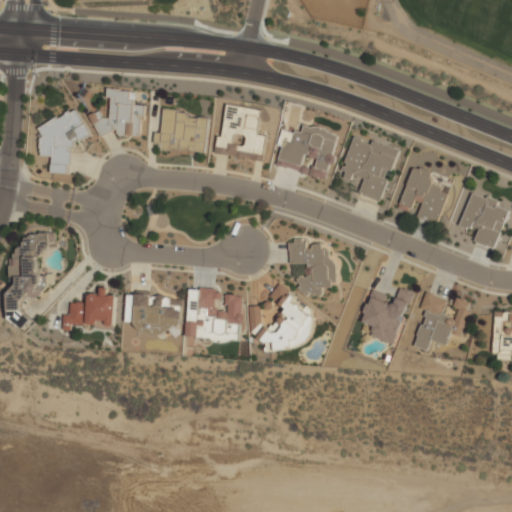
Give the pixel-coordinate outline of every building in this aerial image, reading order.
[(142,137),(146,103),(130,101),(132,90),(111,88),(108,116),(96,115),(94,132),(142,137)] [(264,161),(268,134),(259,133),(262,108),(224,103),(217,154),(264,161)] [(51,173),(71,173),(71,144),(90,134),(77,107),(40,125),(40,156),(51,156),(51,173)] [(156,131),(154,150),(206,155),(210,114),(164,109),(162,132),(156,131)] [(339,132),(301,123),(296,143),(284,140),(277,165),(303,172),(307,156),(313,157),(309,176),(327,180),(339,132)] [(383,202),(399,148),(354,134),(341,176),(363,183),(359,195),(383,202)] [(399,209),(416,215),(415,217),(438,225),(449,191),(430,185),(435,172),(414,165),(399,209)] [(495,250),(511,206),(473,191),(460,225),(479,232),(475,242),(495,250)] [(29,233),(9,260),(10,274),(18,280),(7,294),(8,318),(23,329),(32,318),(23,312),(23,298),(39,297),(47,286),(47,278),(39,272),(39,260),(56,236),(55,232),(29,233)] [(290,263),(303,263),(302,294),(323,294),(324,287),(335,288),(336,244),(291,243),(290,263)] [(252,334),(276,350),(304,347),(316,328),(315,315),(298,304),(297,294),(280,282),(269,298),(282,307),(275,317),(273,303),(267,303),(261,312),(261,305),(249,306),(252,334)] [(415,292),(400,286),(395,297),(373,289),(361,320),(373,325),(369,335),(395,345),(415,292)] [(187,338),(240,340),(242,294),(224,294),(224,289),(189,287),(187,338)] [(116,295),(108,295),(108,292),(89,292),(88,303),(71,303),(71,314),(64,314),(64,325),(115,327),(116,295)] [(474,301),(460,296),(454,316),(443,313),(447,298),(426,292),(421,311),(425,312),(415,346),(429,350),(431,341),(447,345),(450,335),(463,339),(474,301)] [(181,334),(182,295),(133,294),(132,332),(181,334)] [(511,311),(495,311),(493,358),(511,359),(511,311)]
